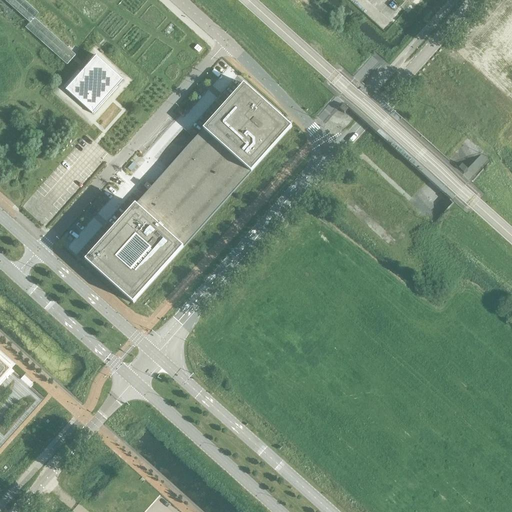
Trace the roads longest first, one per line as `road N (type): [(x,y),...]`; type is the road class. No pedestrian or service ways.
road 1 (unclassified): [(39,250),(224,42)]
road 2 (tertiary): [(155,354),(316,177)]
road 3 (secondary): [(331,511),(155,354)]
road 4 (secondary): [(134,380),(283,511)]
road 5 (tertiary): [(347,144),(476,0)]
road 6 (tertiary): [(18,511),(134,380)]
road 7 (secondary): [(16,275),(134,380)]
road 8 (secondary): [(155,354),(39,250)]
road 9 (unclassified): [(224,42),(317,136)]
